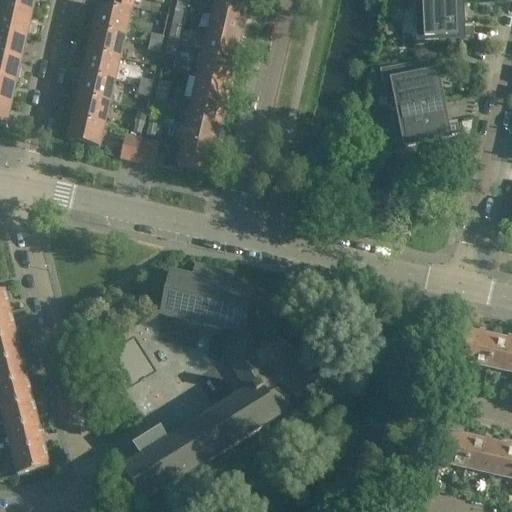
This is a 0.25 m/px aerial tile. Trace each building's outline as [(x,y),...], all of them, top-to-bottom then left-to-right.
[(2,0),(0,9),(32,17),(35,0),(2,0)] [(130,15),(133,4),(133,0),(113,0),(111,10),(130,15)] [(248,0),(215,0),(213,11),(245,18),(248,0)] [(187,13),(189,5),(177,2),(176,10),(187,13)] [(461,28),(460,2),(418,4),(420,42),(474,40),(473,27),(461,28)] [(125,38),(130,16),(130,15),(111,10),(99,8),(94,31),(125,38)] [(0,32),(26,39),(32,17),(0,9),(0,11),(0,32)] [(184,27),(187,13),(176,10),(172,24),(184,27)] [(240,40),(245,18),(213,11),(208,33),(240,40)] [(181,41),(184,27),(172,24),(169,38),(181,41)] [(120,60),(125,38),(94,31),(89,53),(120,60)] [(0,56),(21,61),(26,39),(0,32),(0,56)] [(235,62),(240,40),(208,33),(203,54),(235,62)] [(161,46),(163,38),(151,35),(149,43),(161,46)] [(179,49),(181,41),(169,38),(167,46),(179,49)] [(159,54),(161,46),(149,43),(148,51),(159,54)] [(177,57),(179,49),(167,46),(165,54),(177,57)] [(441,58),(439,49),(415,54),(416,63),(441,58)] [(115,83),(120,60),(89,53),(84,75),(115,83)] [(229,85),(235,62),(203,54),(198,78),(229,85)] [(0,80),(16,84),(21,61),(0,56),(0,80)] [(394,87),(399,110),(440,101),(435,76),(427,78),(425,66),(418,67),(384,74),(387,88),(394,87)] [(110,105),(115,83),(84,75),(79,98),(110,105)] [(224,108),(229,85),(198,78),(193,100),(224,108)] [(0,103),(11,106),(16,84),(0,80),(0,103)] [(151,91),(153,83),(141,80),(139,88),(151,91)] [(170,87),(158,84),(157,92),(168,95),(170,87)] [(149,98),(151,91),(139,88),(137,96),(149,98)] [(167,103),(168,95),(157,92),(155,100),(167,103)] [(105,127),(110,105),(79,98),(74,120),(105,127)] [(219,130),(224,108),(193,100),(188,123),(219,130)] [(445,126),(440,101),(399,110),(406,147),(460,137),(457,124),(445,126)] [(0,127),(6,129),(11,106),(0,103),(0,127)] [(99,151),(105,127),(74,120),(68,143),(99,151)] [(135,122),(133,134),(141,135),(143,124),(135,122)] [(214,152),(219,130),(188,123),(183,145),(214,152)] [(462,136),(461,136),(462,145),(469,144),(472,123),(461,124),(462,136)] [(157,127),(149,125),(146,137),(154,139),(157,127)] [(134,163),(139,142),(126,139),(124,146),(122,156),(121,160),(134,163)] [(153,168),(154,167),(156,155),(158,147),(145,144),(140,165),(153,168)] [(209,176),(214,152),(183,145),(177,169),(209,176)] [(161,169),(164,157),(156,155),(154,167),(161,169)] [(123,473),(133,489),(144,505),(146,503),(151,511),(185,511),(170,488),(280,420),(277,416),(288,409),(285,403),(293,398),(298,401),(307,395),(315,367),(293,350),(268,382),(250,353),(254,335),(277,340),(284,306),(252,299),(252,294),(250,294),(233,290),(231,289),(233,276),(196,267),(193,280),(191,280),(191,281),(174,277),(174,276),(172,275),(162,318),(164,319),(164,318),(182,322),(182,323),(184,323),(201,327),(203,328),(203,327),(221,331),(221,332),(223,332),(230,333),(225,357),(249,394),(167,446),(161,436),(137,451),(143,461),(123,473)] [(0,294),(0,317),(10,315),(4,293),(0,294)] [(0,341),(15,337),(10,315),(0,317),(0,341)] [(489,369),(496,338),(484,335),(480,334),(480,335),(470,332),(463,363),(464,364),(464,363),(489,369)] [(0,364),(21,360),(15,337),(0,341),(0,364)] [(511,373),(511,340),(509,340),(508,341),(496,338),(489,369),(511,373)] [(0,388),(26,382),(21,360),(0,364),(0,388)] [(32,404),(26,382),(0,388),(0,408),(1,412),(32,404)] [(38,426),(32,404),(1,412),(6,434),(38,426)] [(43,448),(38,426),(6,434),(12,456),(43,448)] [(466,469),(473,439),(462,436),(457,435),(447,433),(440,464),(441,465),(442,464),(466,469)] [(491,475),(498,445),(490,443),(490,442),(486,441),(486,442),(473,439),(466,469),(491,475)] [(511,479),(511,447),(511,448),(511,447),(507,446),(507,447),(498,445),(491,475),(511,479)] [(49,470),(43,448),(12,456),(18,478),(49,470)] [(437,481),(435,492),(442,494),(444,483),(437,481)]
